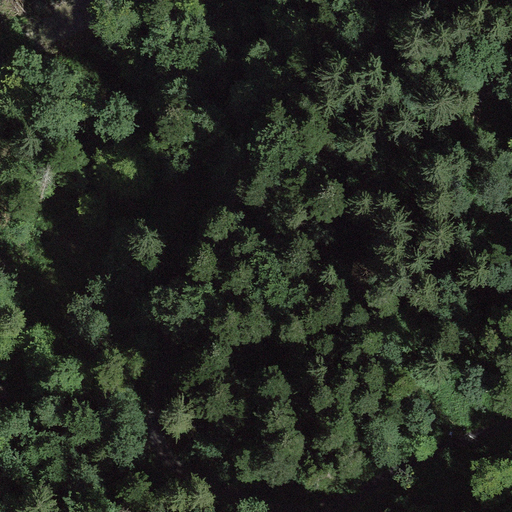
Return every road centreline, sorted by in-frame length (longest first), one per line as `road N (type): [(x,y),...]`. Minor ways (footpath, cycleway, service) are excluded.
road 1 (track): [(339,0),(256,200),(157,352),(101,407)]
road 2 (track): [(0,413),(101,407),(115,446),(166,511)]
road 3 (track): [(312,511),(511,437)]
